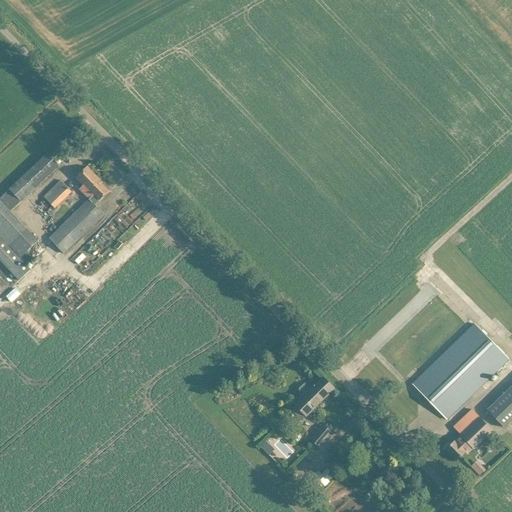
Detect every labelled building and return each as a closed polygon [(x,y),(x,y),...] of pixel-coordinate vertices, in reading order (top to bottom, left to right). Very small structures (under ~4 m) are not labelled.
[(10,211),(58,166),(47,154),(0,198),(0,259),(19,280),(30,270),(19,258),(38,241),(10,211)] [(100,180),(87,167),(76,177),(83,185),(79,189),(89,198),(49,238),(64,253),(103,214),(94,205),(109,191),(99,181),(100,180)] [(72,192),(61,180),(44,197),(55,208),(72,192)] [(156,222),(160,214),(155,211),(151,219),(156,222)] [(479,261),(458,281),(467,291),(482,276),(479,272),(483,267),(487,271),(496,261),(490,255),(491,254),(479,241),(469,251),(479,261)] [(100,255),(104,259),(113,251),(108,247),(100,255)] [(484,294),(505,276),(496,265),(475,283),(484,294)] [(418,329),(410,314),(398,320),(406,335),(418,329)] [(21,334),(25,330),(16,321),(12,325),(21,334)] [(475,324),(461,338),(413,385),(446,419),(509,359),(475,324)] [(405,374),(438,343),(434,338),(435,337),(430,331),(395,363),(405,374)] [(334,388),(324,378),(315,386),(314,385),(311,388),(309,385),(306,385),(301,390),(301,393),(303,396),(295,404),(296,405),(292,409),(300,417),(304,413),(306,416),(334,388)] [(511,386),(487,410),(504,428),(511,419),(511,386)] [(461,435),(446,450),(456,461),(471,447),(474,449),(493,431),(472,409),(453,427),(461,435)] [(324,426),(312,440),(321,448),(328,439),(331,441),(335,436),(332,434),(333,434),(324,426)] [(260,446),(269,454),(274,449),(265,441),(260,446)] [(487,479),(494,474),(487,463),(479,468),(487,479)] [(320,474),(307,487),(316,496),(329,482),(320,474)]
